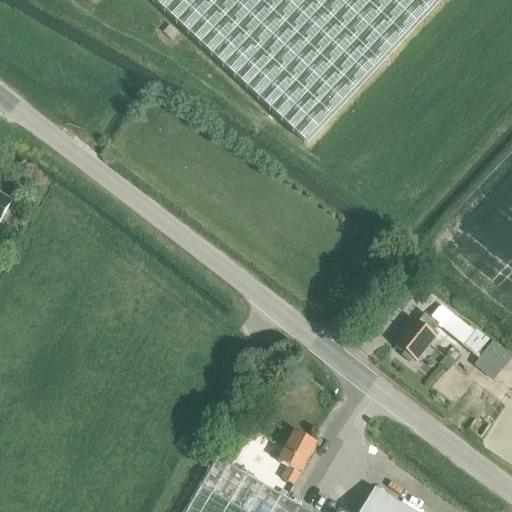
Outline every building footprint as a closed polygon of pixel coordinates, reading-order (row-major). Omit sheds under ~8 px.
[(149,0),(306,146),(442,0),(149,0)] [(0,220),(10,203),(0,196),(0,220)] [(435,340),(430,336),(438,327),(424,316),(417,325),(414,323),(395,347),(416,363),(435,340)] [(442,330),(478,360),(483,354),(502,369),(510,359),(491,344),(476,332),(474,335),(452,317),(442,330)] [(294,487),(300,475),(300,476),(316,446),(294,434),(278,464),(288,469),(281,481),(294,487)] [(304,511),(217,461),(187,511),(304,511)] [(409,511),(374,491),(362,511),(409,511)]
